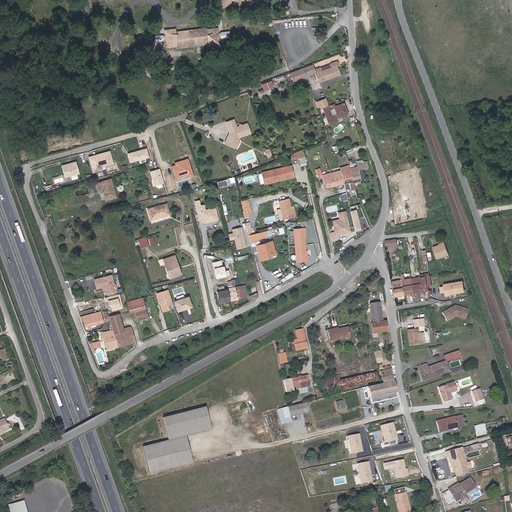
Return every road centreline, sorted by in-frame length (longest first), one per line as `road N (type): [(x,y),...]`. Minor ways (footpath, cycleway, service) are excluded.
road 1 (unclassified): [(183,118),(30,163),(25,172),(104,373),(153,342),(262,304),(385,219)]
road 2 (unclassified): [(381,237),(350,282),(0,475)]
road 3 (motorway): [(119,511),(0,179)]
road 4 (motorway): [(0,226),(102,511)]
road 5 (residential): [(381,237),(406,410),(439,511)]
road 6 (tertiary): [(413,0),(511,257)]
road 7 (tertiary): [(396,0),(475,212)]
road 8 (unclassified): [(349,0),(356,102),(388,195),(385,219)]
road 9 (unclassified): [(0,447),(35,428),(40,413),(0,295)]
